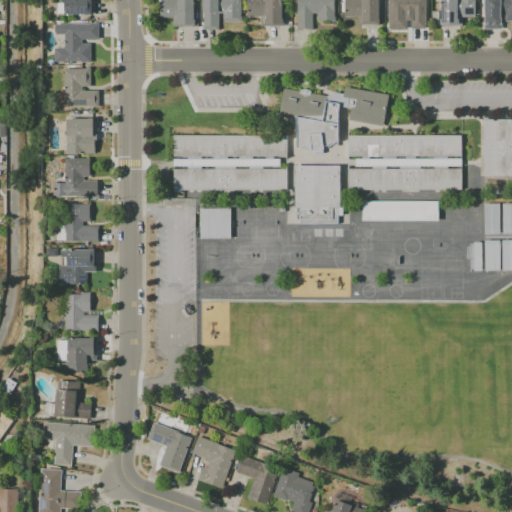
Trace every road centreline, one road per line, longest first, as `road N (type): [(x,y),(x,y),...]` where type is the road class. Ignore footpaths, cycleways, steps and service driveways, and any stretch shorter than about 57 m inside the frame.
road 1 (residential): [(124,0),(122,480)]
road 2 (residential): [(511,64),(124,63)]
